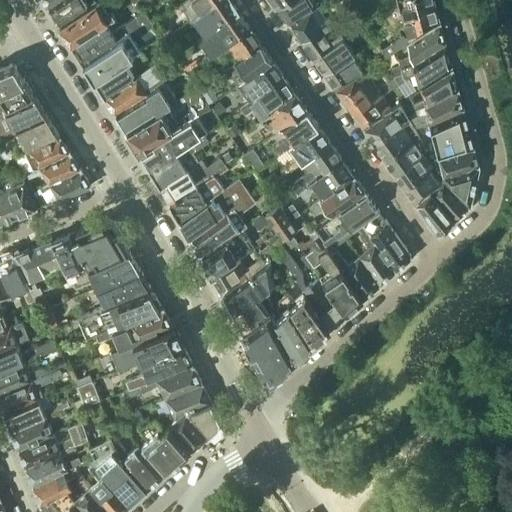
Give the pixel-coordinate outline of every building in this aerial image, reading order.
[(58,0),(49,6),(60,23),(94,0),(58,0)] [(98,0),(61,25),(72,42),(106,21),(115,14),(113,11),(110,13),(101,0),(98,0)] [(183,0),(181,2),(192,17),(193,16),(194,17),(218,0),(183,0)] [(205,33),(239,10),(231,0),(218,0),(194,17),(205,33)] [(277,0),(276,1),(289,21),(316,4),(312,0),(277,0)] [(371,41),(405,20),(435,1),(434,0),(390,0),(391,5),(387,8),(383,18),(385,23),(371,32),(371,41)] [(380,59),(408,40),(440,21),(435,1),(405,20),(408,33),(402,34),(401,32),(382,45),(380,43),(373,48),(380,59)] [(292,23),(304,41),(334,20),(333,19),(329,22),(319,7),(292,23)] [(115,14),(106,21),(72,42),(83,59),(116,38),(117,40),(130,32),(137,27),(151,18),(145,9),(114,30),(108,21),(116,15),(115,14)] [(224,44),(225,44),(250,26),(239,10),(205,33),(211,41),(219,36),(224,44)] [(151,18),(137,27),(141,33),(154,23),(151,18)] [(334,20),(304,41),(315,57),(345,36),(334,20)] [(446,42),(440,21),(408,40),(412,55),(399,58),(400,63),(391,66),(394,75),(395,76),(407,69),(407,67),(446,42)] [(173,30),(168,25),(160,31),(165,37),(173,30)] [(253,30),(250,26),(225,44),(224,44),(212,52),(218,61),(230,52),(234,58),(228,63),(230,65),(261,43),(252,31),(253,30)] [(117,40),(84,61),(94,77),(125,58),(141,48),(130,32),(117,40)] [(315,57),(326,72),(352,55),(352,54),(356,51),(345,36),(315,57)] [(416,73),(420,85),(452,64),(446,42),(407,67),(407,69),(395,76),(399,83),(407,81),(406,76),(416,73)] [(247,76),(248,76),(272,59),(261,43),(230,65),(233,69),(239,65),(247,76)] [(94,77),(106,95),(136,76),(138,74),(131,64),(145,54),(141,48),(125,58),(94,77)] [(352,55),(326,72),(337,88),(363,70),(352,55)] [(285,76),(272,59),(248,76),(247,76),(248,78),(239,84),(250,99),(260,93),(285,76)] [(0,88),(24,78),(16,65),(12,62),(0,67),(0,88)] [(106,95),(116,112),(165,81),(153,63),(138,74),(136,76),(106,95)] [(426,106),(458,89),(452,67),(421,89),(424,98),(414,101),(410,95),(401,101),(408,111),(426,106)] [(178,73),(190,90),(197,85),(185,68),(178,73)] [(364,69),(363,70),(337,88),(347,101),(374,82),(364,69)] [(262,116),(271,109),(295,91),(285,76),(260,93),(250,99),(240,106),(246,114),(256,107),(262,116)] [(390,89),(398,84),(394,77),(386,83),(390,89)] [(0,112),(35,94),(24,78),(0,88),(0,112)] [(157,109),(158,111),(169,105),(178,99),(165,81),(116,112),(126,128),(157,109)] [(208,81),(199,87),(209,102),(218,96),(208,81)] [(374,82),(347,101),(356,114),(383,95),(374,82)] [(165,133),(166,134),(168,135),(183,124),(210,105),(209,103),(198,87),(197,85),(190,90),(184,94),(191,105),(177,115),(169,105),(158,111),(127,130),(139,149),(165,133)] [(417,126),(431,122),(463,107),(458,89),(426,106),(428,113),(410,113),(417,126)] [(273,131),(279,127),(307,108),(295,91),(271,109),(262,116),(273,131)] [(16,128),(15,126),(45,111),(35,94),(0,112),(0,132),(1,136),(16,128)] [(356,114),(365,127),(392,108),(383,95),(356,114)] [(219,114),(227,109),(221,100),(214,104),(219,114)] [(365,127),(375,142),(411,116),(401,102),(392,108),(365,127)] [(431,122),(435,139),(440,157),(474,145),(463,107),(431,122)] [(307,108),(279,127),(273,131),(274,132),(279,128),(286,138),(273,147),(277,154),(291,145),(292,145),(319,125),(307,108)] [(17,152),(28,148),(59,133),(45,111),(15,126),(16,128),(21,137),(13,140),(17,152)] [(411,116),(375,142),(385,156),(419,132),(411,116)] [(240,130),(235,122),(228,127),(234,135),(240,130)] [(140,149),(150,167),(178,150),(186,144),(193,139),(183,124),(168,135),(166,134),(140,149)] [(303,161),(331,140),(319,125),(292,145),(291,145),(299,156),(265,179),(267,182),(269,184),(303,161)] [(395,170),(423,150),(427,147),(419,132),(385,156),(395,170)] [(69,150),(59,133),(28,148),(17,152),(15,153),(22,172),(27,170),(38,165),(69,150)] [(186,144),(178,150),(150,167),(160,183),(198,157),(193,150),(209,139),(205,133),(187,145),(186,144)] [(342,157),(331,140),(303,161),(309,171),(291,183),(296,190),(307,183),(315,176),(342,157)] [(479,164),(474,145),(440,157),(445,173),(479,164)] [(42,171),(49,181),(80,167),(69,150),(38,165),(27,170),(30,176),(42,171)] [(160,183),(169,199),(197,181),(225,162),(233,157),(229,150),(208,165),(202,157),(199,159),(198,157),(160,183)] [(433,165),(423,150),(395,170),(406,185),(429,169),(433,165)] [(257,167),(264,163),(256,151),(250,156),(257,167)] [(354,173),(342,157),(315,176),(307,183),(310,188),(314,185),(321,196),(323,195),(354,173)] [(169,199),(179,216),(212,195),(217,192),(209,180),(228,167),(225,162),(197,181),(169,199)] [(470,203),(479,164),(445,173),(446,179),(470,203)] [(190,235),(227,211),(267,182),(265,179),(256,165),(217,192),(212,195),(179,216),(190,235)] [(92,186),(80,167),(49,181),(40,186),(49,202),(92,186)] [(416,200),(430,189),(435,185),(432,182),(436,179),(429,169),(406,185),(416,200)] [(7,188),(20,213),(36,207),(24,182),(14,185),(10,175),(2,178),(6,189),(7,188)] [(366,190),(355,175),(324,197),(323,195),(321,196),(322,196),(310,204),(315,213),(326,206),(331,215),(366,190)] [(470,203),(446,179),(440,183),(436,179),(432,182),(435,185),(430,189),(454,217),(470,203)] [(191,236),(201,254),(233,234),(244,227),(248,224),(240,212),(256,201),(262,210),(279,199),(269,184),(267,182),(227,211),(227,213),(191,236)] [(0,191),(0,221),(20,213),(7,188),(6,189),(0,191)] [(454,217),(430,189),(416,200),(438,231),(454,217)] [(328,250),(346,234),(361,220),(378,207),(368,193),(341,213),(348,223),(324,240),(316,229),(314,230),(319,237),(328,250)] [(289,248),(298,242),(291,232),(298,227),(306,222),(301,215),(300,213),(292,218),(288,212),(281,202),(266,212),(271,221),(282,238),(283,239),(289,248)] [(293,203),(286,208),(292,217),(299,212),(293,203)] [(380,209),(362,221),(396,268),(411,254),(380,209)] [(271,221),(266,212),(254,220),(260,229),(271,221)] [(91,255),(85,248),(119,232),(110,216),(109,217),(69,233),(84,271),(95,266),(95,265),(88,268),(83,258),(91,255)] [(312,228),(318,224),(315,218),(309,222),(312,228)] [(375,240),(361,220),(346,234),(347,236),(359,227),(364,234),(362,236),(369,246),(360,254),(380,282),(396,268),(375,240)] [(244,227),(233,234),(201,254),(212,273),(240,256),(256,245),(244,227)] [(95,265),(95,266),(130,250),(119,232),(85,248),(91,255),(95,265)] [(69,278),(71,276),(76,274),(84,271),(69,233),(51,240),(69,278)] [(360,254),(349,264),(335,244),(347,236),(346,234),(328,250),(362,298),(380,282),(360,254)] [(320,273),(346,312),(362,298),(328,250),(319,237),(310,243),(317,253),(319,252),(329,267),(320,273)] [(289,248),(283,239),(275,244),(281,253),(289,248)] [(51,240),(35,246),(46,271),(56,267),(62,280),(69,278),(51,240)] [(267,289),(275,285),(270,252),(274,249),(270,243),(264,247),(258,251),(261,256),(266,263),(244,279),(245,281),(225,295),(234,312),(261,293),(265,291),(267,289)] [(37,275),(46,271),(35,246),(16,254),(32,294),(34,294),(43,290),(37,275)] [(281,253),(304,288),(329,327),(346,312),(320,273),(307,283),(304,279),(305,273),(289,248),(281,253)] [(96,286),(107,282),(140,268),(130,250),(95,266),(84,271),(76,274),(71,276),(75,285),(92,278),(96,286)] [(32,294),(16,254),(0,259),(0,269),(12,294),(23,290),(28,302),(36,299),(34,294),(32,294)] [(247,266),(240,256),(212,273),(224,293),(244,279),(266,263),(261,256),(247,266)] [(150,285),(140,268),(107,282),(96,286),(105,303),(150,285)] [(0,298),(12,294),(0,269),(0,298)] [(86,336),(105,329),(120,323),(129,318),(160,304),(150,287),(97,310),(79,316),(86,336)] [(288,291),(295,301),(289,305),(313,341),(329,327),(304,288),(293,295),(289,290),(288,291)] [(58,324),(43,290),(35,294),(49,328),(58,324)] [(274,314),(283,330),(297,355),(313,341),(289,305),(295,301),(288,291),(280,297),(286,307),(275,314),(274,314)] [(271,309),(261,293),(234,312),(243,330),(267,313),(267,312),(271,309)] [(0,306),(0,327),(9,324),(1,306),(0,306)] [(173,326),(162,306),(130,319),(105,329),(107,336),(121,331),(127,344),(134,341),(139,339),(173,326)] [(243,330),(254,353),(283,330),(274,314),(275,314),(271,309),(267,312),(267,313),(243,330)] [(0,329),(0,351),(19,344),(19,343),(30,338),(23,320),(0,329)] [(127,366),(142,360),(183,344),(173,326),(139,339),(134,341),(139,353),(115,362),(118,369),(127,366)] [(297,355),(283,330),(254,353),(265,375),(272,376),(297,355)] [(0,351),(0,371),(25,360),(44,352),(58,347),(55,339),(41,345),(23,353),(19,344),(0,351)] [(125,380),(128,389),(158,377),(158,376),(192,362),(183,344),(142,360),(147,372),(143,375),(142,373),(125,380)] [(99,357),(71,367),(84,404),(100,399),(92,378),(105,374),(99,357)] [(52,363),(54,369),(67,364),(65,358),(52,363)] [(30,371),(25,360),(0,371),(0,391),(49,371),(47,367),(43,366),(30,371)] [(161,384),(167,395),(167,396),(202,382),(202,381),(194,363),(158,378),(158,377),(128,389),(124,391),(127,398),(161,384)] [(0,391),(0,398),(5,411),(40,397),(35,385),(49,379),(46,373),(49,372),(49,371),(0,391)] [(176,414),(177,414),(185,411),(211,400),(202,382),(167,396),(167,395),(155,401),(162,415),(174,410),(176,414)] [(5,411),(12,429),(47,414),(71,404),(68,397),(44,407),(40,397),(5,411)] [(220,417),(211,400),(185,411),(207,434),(219,423),(220,417)] [(71,404),(47,414),(12,429),(19,447),(54,432),(50,421),(68,414),(65,407),(71,405),(71,404)] [(167,469),(190,449),(169,425),(167,427),(158,418),(147,423),(138,407),(134,409),(143,425),(141,426),(150,437),(144,442),(167,469)] [(179,416),(169,425),(190,449),(207,434),(185,411),(177,414),(179,416)] [(82,420),(69,425),(73,436),(76,444),(89,439),(82,420)] [(92,456),(97,462),(130,501),(146,487),(118,456),(116,444),(115,441),(114,437),(100,443),(94,428),(86,430),(94,455),(92,456)] [(19,447),(26,465),(74,445),(74,444),(76,444),(73,436),(58,442),(54,432),(19,447)] [(115,441),(116,444),(118,456),(146,487),(165,471),(138,442),(128,452),(117,440),(115,441)] [(26,465),(33,482),(64,470),(76,465),(73,458),(66,461),(63,455),(76,450),(74,445),(26,465)] [(112,511),(117,511),(130,501),(97,462),(92,456),(87,459),(99,478),(89,487),(112,511)] [(76,465),(64,470),(33,482),(41,502),(54,497),(73,488),(68,478),(80,473),(76,465)] [(85,511),(112,511),(89,487),(75,501),(85,511)] [(62,511),(85,511),(75,501),(62,511)]
